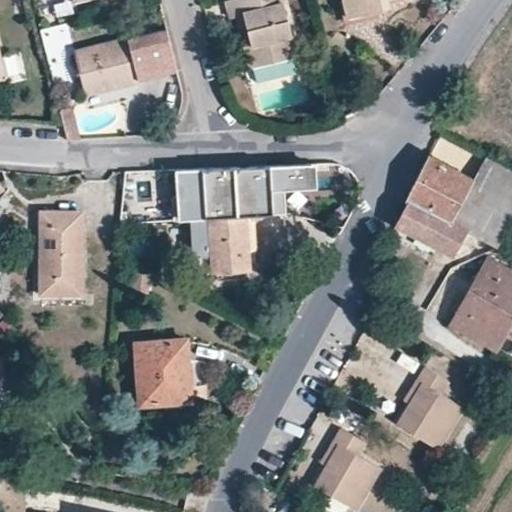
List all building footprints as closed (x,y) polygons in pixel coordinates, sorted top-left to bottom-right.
[(298,54),(284,0),(227,0),(231,16),(246,12),(254,44),(244,47),(249,67),(298,54)] [(345,0),(349,15),(392,6),(391,0),(345,0)] [(75,50),(86,93),(178,71),(167,26),(75,50)] [(250,81),(293,72),(292,65),(249,73),(250,81)] [(67,135),(79,135),(71,103),(60,105),(67,135)] [(405,200),(411,203),(450,224),(452,221),(474,177),(429,154),(405,200)] [(511,168),(486,155),(476,174),(511,193),(511,168)] [(175,195),(176,219),(197,217),(250,214),(289,212),(287,188),(311,187),(309,161),(183,169),(185,194),(175,195)] [(474,177),(452,221),(469,230),(499,246),(511,221),(511,193),(476,174),(474,177)] [(450,224),(411,203),(399,225),(438,246),(450,224)] [(81,295),(82,211),(40,211),(39,294),(81,295)] [(250,214),(197,217),(200,258),(215,257),(216,271),(253,269),(250,214)] [(452,221),(450,224),(438,246),(456,255),(469,230),(452,221)] [(215,257),(200,258),(200,272),(216,271),(215,257)] [(511,320),(511,269),(490,258),(453,324),(497,348),(511,320)] [(148,293),(149,273),(133,272),(131,292),(148,293)] [(191,402),(186,339),(133,342),(138,406),(191,402)] [(427,383),(414,405),(403,424),(442,448),(467,408),(447,396),(455,382),(430,367),(421,381),(427,383)] [(409,402),(414,405),(427,383),(421,381),(409,402)] [(348,451),(337,470),(324,495),(355,511),(366,511),(388,474),(364,460),(371,446),(348,432),(340,447),(348,451)] [(330,466),(337,470),(348,451),(340,447),(330,466)] [(23,511),(24,479),(0,474),(0,511),(23,511)]
